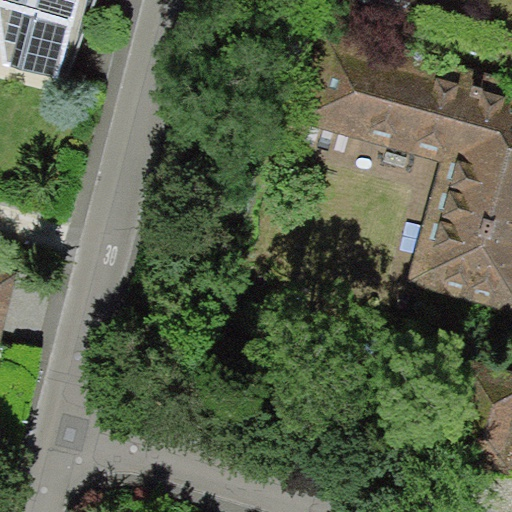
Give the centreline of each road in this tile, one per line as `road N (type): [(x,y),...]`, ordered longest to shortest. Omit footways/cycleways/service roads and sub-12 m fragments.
road 1 (residential): [(172,0),(73,421)]
road 2 (residential): [(365,511),(73,421)]
